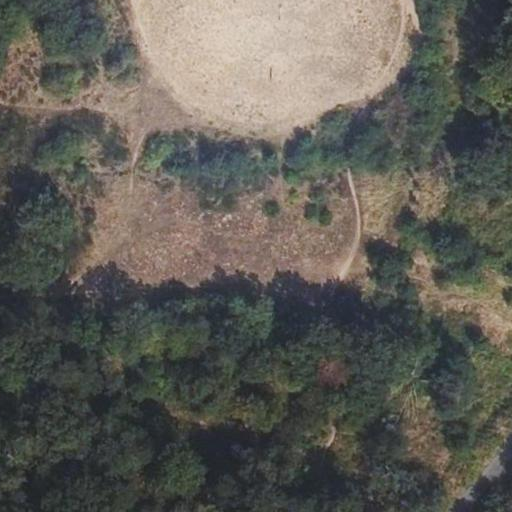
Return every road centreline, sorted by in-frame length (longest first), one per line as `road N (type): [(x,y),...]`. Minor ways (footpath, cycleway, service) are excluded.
road 1 (track): [(356,150),(270,148),(116,170),(60,106),(0,102)]
road 2 (track): [(0,297),(329,310)]
